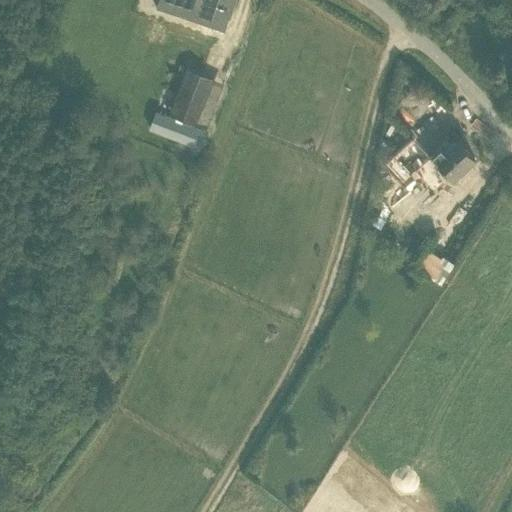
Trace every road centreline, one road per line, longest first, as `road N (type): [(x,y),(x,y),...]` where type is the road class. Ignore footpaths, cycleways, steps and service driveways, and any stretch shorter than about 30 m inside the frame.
road 1 (track): [(204,511),(313,321),(385,56),(406,29)]
road 2 (track): [(84,265),(8,103),(39,0)]
road 3 (unclassified): [(511,135),(447,63),(366,0)]
